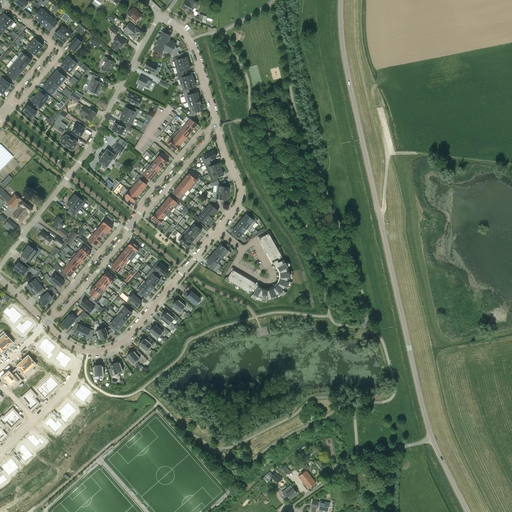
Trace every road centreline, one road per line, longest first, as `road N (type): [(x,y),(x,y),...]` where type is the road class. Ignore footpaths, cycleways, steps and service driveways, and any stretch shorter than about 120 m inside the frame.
road 1 (tertiary): [(432,439),(347,73),(340,0)]
road 2 (residential): [(0,266),(91,145),(161,11)]
road 3 (track): [(444,421),(388,157)]
road 4 (track): [(511,333),(439,337),(393,153)]
road 5 (residential): [(216,230),(127,339),(82,350)]
road 6 (unclassified): [(285,511),(361,457),(432,439)]
road 7 (residential): [(0,450),(65,388),(82,350)]
road 8 (residential): [(161,11),(192,49),(215,124)]
